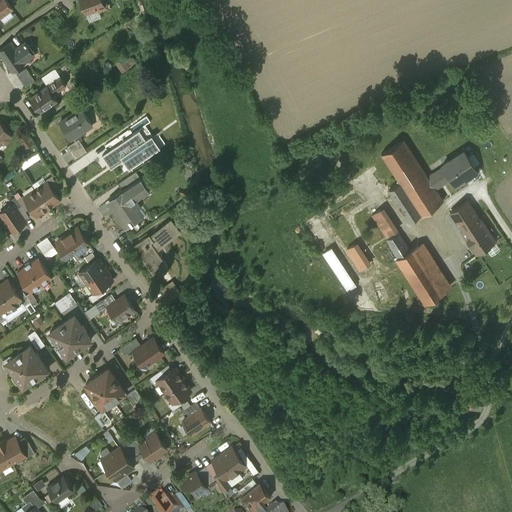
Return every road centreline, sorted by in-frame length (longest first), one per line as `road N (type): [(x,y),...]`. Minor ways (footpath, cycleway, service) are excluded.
road 1 (residential): [(481,355),(490,407),(482,423),(352,496)]
road 2 (residential): [(10,396),(34,392),(157,310)]
road 3 (residential): [(238,422),(112,511)]
road 4 (residential): [(157,310),(238,422)]
road 5 (residential): [(10,87),(83,200)]
road 6 (residential): [(83,200),(157,310)]
